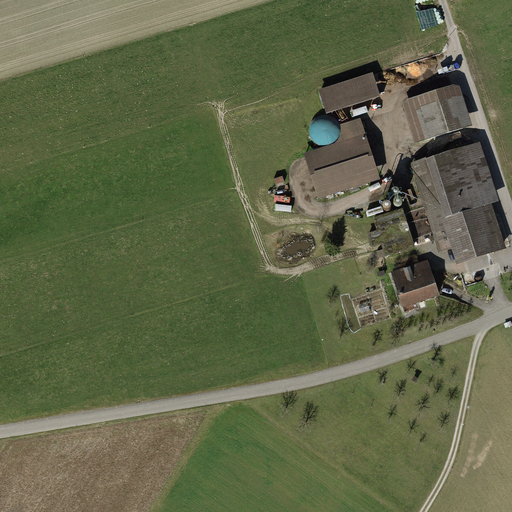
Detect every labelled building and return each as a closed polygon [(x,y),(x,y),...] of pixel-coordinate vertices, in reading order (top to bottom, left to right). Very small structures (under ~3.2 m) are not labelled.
[(376,74),(321,91),(328,112),(383,95),(376,74)] [(422,142),(437,137),(428,107),(454,98),(451,90),(409,102),(422,142)] [(454,98),(428,107),(437,137),(464,129),(454,98)] [(320,198),(379,179),(366,137),(331,148),(306,156),(320,198)] [(472,147),(491,205),(500,202),(481,144),(472,147)] [(426,206),(440,249),(454,244),(460,262),(503,248),(489,205),(491,205),(472,147),(427,162),(440,202),(426,206)] [(413,166),(426,206),(440,202),(427,162),(413,166)] [(402,210),(375,219),(379,231),(369,234),(373,246),(382,243),(386,256),(414,246),(402,210)] [(428,262),(392,273),(403,307),(439,295),(428,262)]
